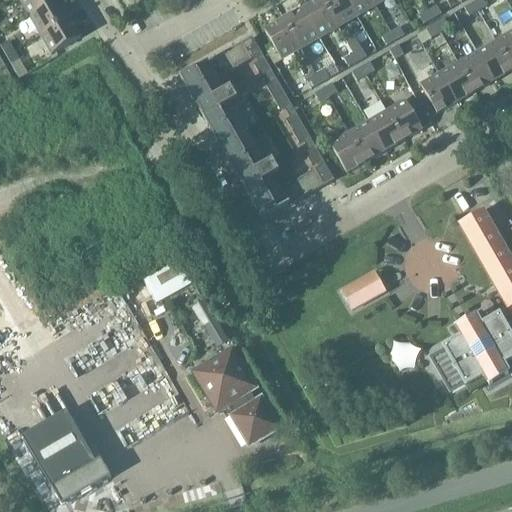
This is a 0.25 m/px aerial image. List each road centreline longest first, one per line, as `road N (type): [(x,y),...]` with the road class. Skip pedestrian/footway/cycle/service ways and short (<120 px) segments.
road 1 (residential): [(124,59),(254,260),(266,261),(511,118)]
road 2 (unclassified): [(511,470),(377,511)]
